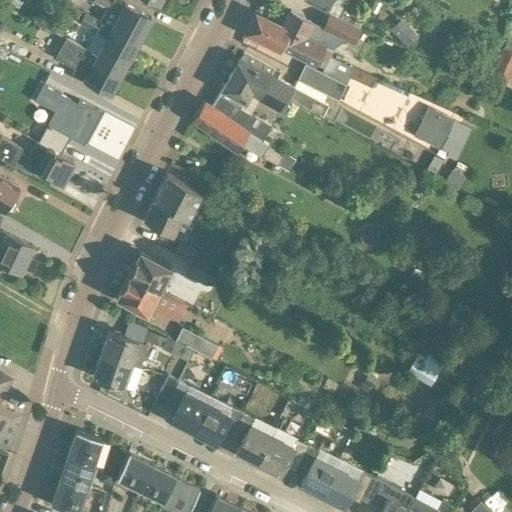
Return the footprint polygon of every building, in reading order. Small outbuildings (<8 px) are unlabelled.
[(117,0),(92,0),(92,1),(105,8),(101,17),(99,20),(138,41),(146,27),(147,23),(151,18),(117,0)] [(301,0),(328,12),(340,17),(359,27),(361,23),(342,13),(347,0),(301,0)] [(305,41),(313,22),(287,10),(280,25),(254,13),(244,33),(280,49),(280,50),(284,51),(292,35),(305,41)] [(292,35),(284,51),(314,65),(315,64),(323,68),(322,71),(334,77),(341,61),(329,56),(331,51),(330,50),(329,50),(319,45),(325,31),(336,36),(346,41),(352,43),(359,28),(359,27),(340,17),(328,12),(322,26),(313,22),(305,41),(292,35)] [(85,14),(79,24),(94,32),(85,48),(123,69),(138,41),(99,20),(85,13),(85,14)] [(406,24),(396,34),(407,45),(417,35),(406,24)] [(66,38),(55,58),(73,68),(71,72),(110,93),(113,88),(115,84),(123,69),(85,48),(66,38)] [(501,48),(489,77),(509,85),(511,76),(511,42),(505,39),(502,48),(501,48)] [(221,88),(210,105),(223,113),(261,139),(271,124),(251,113),(240,107),(243,102),(245,103),(251,92),(256,95),(268,71),(271,66),(243,52),(240,57),(221,88)] [(338,98),(345,83),(334,77),(304,63),(297,78),(338,98)] [(256,95),(255,97),(258,99),(280,110),(286,98),(306,109),(307,107),(320,114),(326,103),(321,101),(293,86),(292,85),(293,84),(276,76),(279,70),(271,66),(268,71),(256,95)] [(375,77),(352,66),(347,76),(349,77),(371,87),(375,77)] [(42,84),(34,100),(54,111),(46,124),(47,125),(37,142),(35,141),(34,143),(72,164),(73,162),(59,155),(69,137),(82,144),(100,111),(78,99),(76,103),(70,100),(42,84)] [(203,101),(191,119),(192,120),(236,149),(240,143),(260,156),(260,157),(277,166),(284,151),(261,139),(223,113),(210,105),(203,101)] [(427,106),(412,135),(438,148),(454,156),(469,127),(460,122),(455,120),(427,106)] [(72,164),(34,143),(27,157),(18,152),(21,147),(0,135),(0,158),(20,170),(23,164),(61,184),(72,164)] [(442,159),(433,155),(425,170),(434,175),(442,159)] [(151,198),(187,216),(201,190),(165,171),(151,198)] [(9,210),(14,202),(11,201),(18,188),(0,177),(0,211),(2,213),(3,211),(4,212),(6,208),(9,210)] [(187,217),(187,216),(151,198),(141,218),(172,233),(172,232),(183,237),(192,220),(187,217)] [(32,246),(4,233),(0,241),(0,262),(20,272),(21,269),(24,270),(28,260),(26,259),(32,246)] [(191,263),(197,252),(178,242),(172,253),(191,263)] [(138,249),(126,273),(159,289),(171,265),(138,249)] [(204,285),(209,273),(190,264),(184,275),(204,285)] [(401,276),(414,283),(420,272),(407,265),(401,276)] [(177,320),(186,303),(169,294),(159,289),(126,273),(114,297),(147,312),(153,315),(158,305),(164,308),(162,312),(177,320)] [(181,327),(176,339),(211,356),(216,344),(181,327)] [(107,329),(99,352),(131,364),(139,340),(107,329)] [(166,336),(160,347),(187,360),(192,349),(166,336)] [(431,382),(445,355),(422,343),(408,370),(431,382)] [(99,352),(91,376),(123,387),(131,364),(99,352)] [(0,432),(11,414),(0,406),(0,399),(14,377),(0,368),(0,432)] [(164,405),(176,378),(166,373),(153,400),(164,405)] [(367,373),(359,388),(367,392),(375,377),(367,373)] [(207,398),(208,394),(176,378),(164,405),(173,410),(169,419),(191,430),(207,398)] [(228,437),(241,410),(208,394),(207,398),(191,430),(213,441),(218,432),(228,437)] [(511,407),(511,406),(493,398),(487,413),(506,421),(511,407)] [(347,404),(341,415),(348,418),(354,408),(347,404)] [(241,410),(228,437),(238,442),(233,451),(257,462),(272,432),(274,427),(253,416),(241,410)] [(272,432),(257,462),(278,473),(283,464),(293,469),(307,443),(295,437),(274,427),(272,432)] [(75,429),(67,454),(92,463),(100,438),(75,429)] [(465,443),(449,430),(436,445),(452,459),(465,443)] [(321,494),(339,457),(318,446),(317,448),(307,443),(293,469),(303,474),(298,483),(321,494)] [(128,451),(115,476),(139,488),(151,463),(128,451)] [(67,454),(58,478),(84,487),(92,463),(67,454)] [(339,457),(321,494),(343,505),(347,496),(357,501),(371,474),(361,470),(362,468),(339,457)] [(151,463),(139,488),(162,499),(174,474),(151,463)] [(174,474),(162,499),(186,511),(198,486),(174,474)] [(371,474),(359,497),(379,508),(376,511),(405,511),(406,510),(414,496),(413,496),(385,482),(371,474)] [(75,511),(84,487),(58,478),(49,503),(75,511)] [(113,481),(112,484),(124,491),(126,487),(113,481)] [(215,494),(205,511),(233,511),(237,505),(215,494)] [(406,510),(405,511),(447,511),(451,505),(440,499),(436,508),(414,496),(406,510)] [(491,511),(479,499),(468,510),(470,511),(491,511)]
